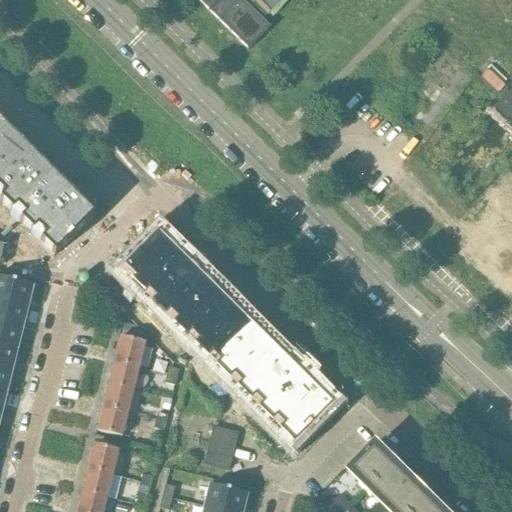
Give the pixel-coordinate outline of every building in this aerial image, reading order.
[(196,0),(208,11),(207,12),(208,13),(209,12),(217,21),(216,21),(218,23),(219,22),(227,31),(228,33),(229,32),(237,40),(236,41),(238,42),(247,50),(246,51),(247,52),(270,29),(269,28),(268,28),(261,21),(266,15),(268,17),(284,0),(196,0)] [(511,89),(492,109),(511,129),(511,89)] [(0,203),(54,257),(93,218),(7,132),(0,125),(0,203)] [(157,235),(123,270),(134,281),(130,286),(143,298),(147,294),(155,301),(150,306),(164,319),(168,315),(176,323),(172,327),(185,340),(190,336),(197,344),(193,348),(292,447),(331,407),(243,320),(225,302),(221,299),(204,281),(200,277),(182,260),(157,235)] [(0,302),(26,309),(31,289),(32,289),(32,288),(0,279),(0,302)] [(0,302),(0,324),(21,330),(26,309),(0,302)] [(144,316),(139,320),(145,326),(149,322),(144,316)] [(149,322),(145,326),(149,331),(154,327),(149,322)] [(0,347),(16,351),(21,330),(0,324),(0,347)] [(114,362),(138,368),(143,345),(120,339),(114,362)] [(170,342),(166,346),(171,351),(175,347),(170,342)] [(0,368),(11,372),(16,351),(0,347),(0,368)] [(175,347),(171,351),(175,356),(180,352),(175,347)] [(114,362),(108,385),(132,391),(138,368),(114,362)] [(0,391),(5,393),(11,372),(0,368),(0,391)] [(179,371),(168,368),(167,375),(177,378),(179,371)] [(165,385),(175,387),(177,378),(167,375),(165,385)] [(108,385),(102,408),(126,414),(132,391),(108,385)] [(126,414),(102,408),(97,432),(120,437),(126,414)] [(168,415),(158,413),(156,421),(166,424),(168,415)] [(154,429),(165,432),(166,424),(156,421),(154,429)] [(212,429),(209,441),(232,447),(235,434),(212,429)] [(209,441),(206,454),(228,459),(232,447),(209,441)] [(87,469),(111,475),(117,453),(93,447),(87,469)] [(372,447),(345,473),(381,508),(407,482),(390,465),(393,461),(392,460),(391,461),(386,456),(382,457),(372,447)] [(228,459),(206,454),(203,465),(226,471),(228,459)] [(87,469),(81,493),(105,499),(111,475),(87,469)] [(153,478),(142,475),(141,483),(151,486),(153,478)] [(407,482),(381,508),(384,511),(436,511),(425,500),(428,497),(427,495),(426,496),(421,491),(416,491),(407,482)] [(139,491),(149,494),(151,486),(141,483),(139,491)] [(164,487),(161,498),(171,501),(174,489),(164,487)] [(208,488),(203,509),(215,511),(241,511),(245,497),(246,497),(246,496),(208,487),(208,488)] [(81,493),(76,511),(101,511),(105,499),(81,493)] [(329,496),(322,502),(331,511),(355,511),(339,496),(334,501),(329,496)] [(161,498),(159,510),(166,511),(168,511),(171,501),(161,498)]
